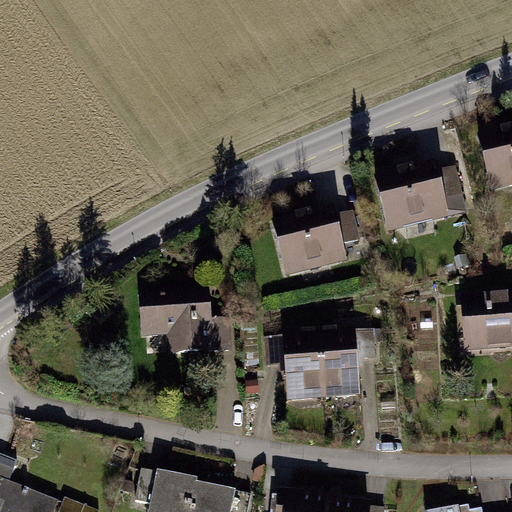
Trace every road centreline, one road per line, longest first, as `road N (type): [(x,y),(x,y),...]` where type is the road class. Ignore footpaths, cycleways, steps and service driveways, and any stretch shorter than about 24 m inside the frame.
road 1 (tertiary): [(0,316),(202,194),(511,67)]
road 2 (residential): [(0,391),(306,459),(511,466)]
